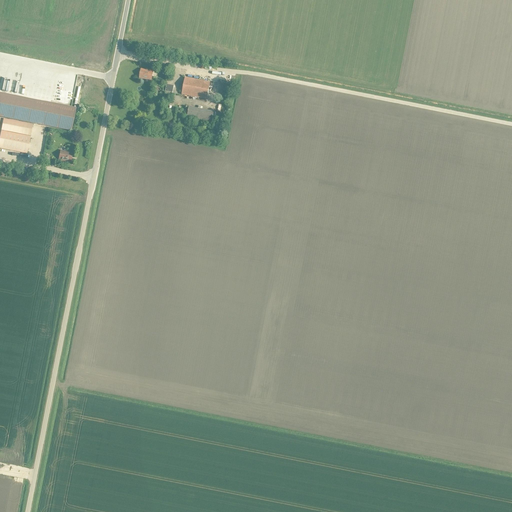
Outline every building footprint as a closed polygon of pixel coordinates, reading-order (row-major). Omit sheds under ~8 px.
[(151,80),(153,71),(141,69),(139,78),(151,80)] [(206,99),(210,82),(185,77),(182,94),(206,99)] [(172,92),(174,85),(166,84),(165,91),(172,92)] [(225,103),(228,86),(222,85),(219,101),(225,103)] [(0,93),(0,116),(72,130),(76,109),(0,93)] [(211,123),(214,112),(189,107),(186,118),(211,123)] [(32,124),(4,119),(1,130),(30,135),(32,124)] [(30,135),(1,130),(0,136),(0,148),(27,153),(30,135)] [(71,162),(72,153),(60,151),(59,160),(71,162)]
